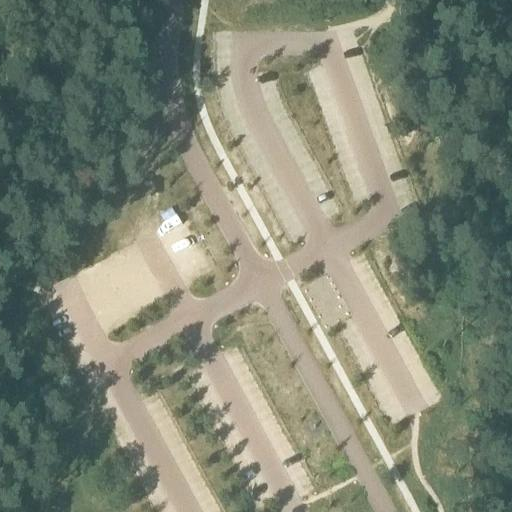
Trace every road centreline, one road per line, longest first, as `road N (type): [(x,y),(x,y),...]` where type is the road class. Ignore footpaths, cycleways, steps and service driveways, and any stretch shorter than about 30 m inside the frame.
road 1 (unclassified): [(386,511),(184,145),(167,71),(173,0)]
road 2 (track): [(138,0),(124,161)]
